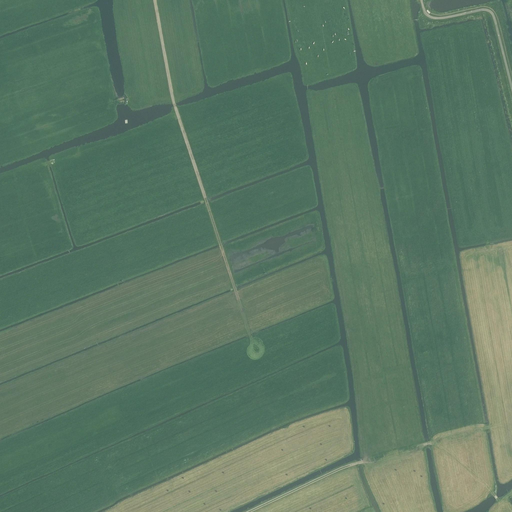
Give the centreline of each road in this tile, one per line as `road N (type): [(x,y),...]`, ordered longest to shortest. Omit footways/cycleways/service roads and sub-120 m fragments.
road 1 (track): [(252,341),(173,102),(154,0)]
road 2 (unknown): [(511,67),(497,13),(482,6),(439,15),(419,0)]
road 3 (track): [(363,461),(249,511)]
